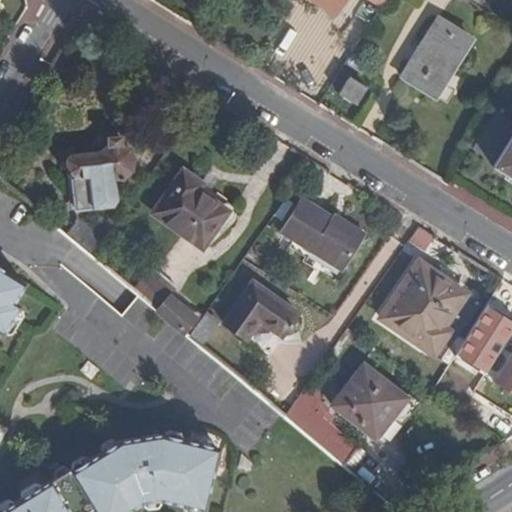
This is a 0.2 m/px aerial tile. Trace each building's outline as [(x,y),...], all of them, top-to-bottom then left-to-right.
[(466,0),(483,10),(489,0),(466,0)] [(469,37),(438,18),(402,77),(432,96),(469,37)] [(366,87),(349,77),(339,94),(355,104),(366,87)] [(511,120),(497,112),(473,149),(496,163),(494,166),(511,177),(511,120)] [(106,205),(112,200),(110,180),(121,179),(131,173),(135,162),(130,151),(120,145),(119,138),(108,138),(108,146),(99,152),(70,155),(66,160),(66,162),(61,162),(61,171),(67,170),(67,173),(66,175),(74,178),(77,208),(106,205)] [(201,184),(183,171),(153,213),(202,247),(227,211),(231,205),(201,184)] [(331,220),(332,218),(302,198),(281,232),(341,270),(360,239),(331,220)] [(286,200),(275,215),(283,221),(293,205),(286,200)] [(334,215),(332,218),(331,220),(360,239),(363,233),(334,215)] [(66,234),(92,256),(113,227),(99,217),(92,227),(78,217),(66,234)] [(424,252),(431,235),(415,228),(408,244),(424,252)] [(442,327),(465,293),(419,261),(379,318),(432,354),(448,331),(442,327)] [(132,289),(188,336),(204,314),(198,309),(192,316),(169,296),(176,287),(151,266),(132,289)] [(0,511),(0,332),(1,333),(18,306),(12,302),(23,283),(0,269),(0,511),(84,511),(91,508),(93,511),(123,511),(141,501),(157,498),(202,509),(217,449),(160,435),(119,442),(69,472),(68,470),(0,511)] [(223,322),(268,354),(297,314),(252,282),(223,322)] [(480,303),(465,293),(442,327),(448,331),(457,337),(480,303)] [(205,313),(204,314),(188,336),(201,346),(218,324),(205,313)] [(511,356),(494,386),(511,397),(511,356)] [(384,402),(394,389),(363,365),(332,405),(375,438),(396,411),(384,402)] [(311,406),(322,393),(308,383),(285,416),(342,464),(358,445),(311,406)] [(406,398),(394,389),(384,402),(396,411),(406,398)]
